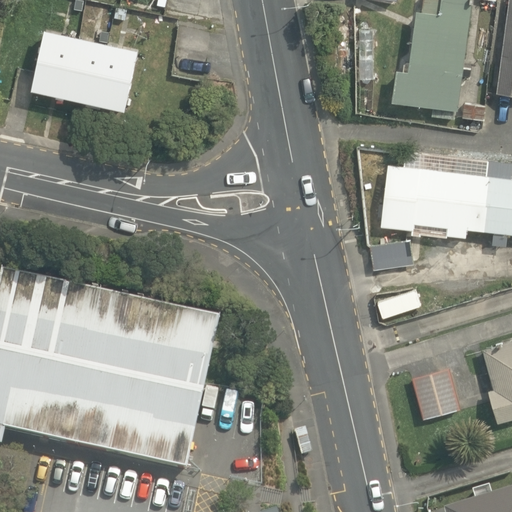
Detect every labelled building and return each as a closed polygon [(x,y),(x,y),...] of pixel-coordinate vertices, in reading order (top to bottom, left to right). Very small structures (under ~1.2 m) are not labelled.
[(404,68),(398,67),(393,100),(459,109),(473,0),(423,0),(423,9),(418,8),(410,60),(408,60),(405,63),(404,68)] [(511,0),(509,0),(497,92),(511,93),(511,0)] [(127,107),(140,46),(47,26),(33,87),(127,107)] [(489,175),(420,166),(413,221),(449,226),(448,233),(468,235),(468,227),(496,231),(496,237),(507,238),(508,231),(511,231),(511,162),(490,160),(489,175)] [(374,269),(411,263),(407,238),(370,244),(374,269)] [(9,430),(188,469),(206,388),(222,317),(5,270),(0,294),(0,443),(5,445),(9,430)] [(511,338),(482,347),(494,387),(489,388),(498,422),(511,417),(511,338)] [(412,377),(424,418),(462,407),(450,366),(412,377)] [(511,511),(511,484),(442,504),(444,511),(511,511)]
